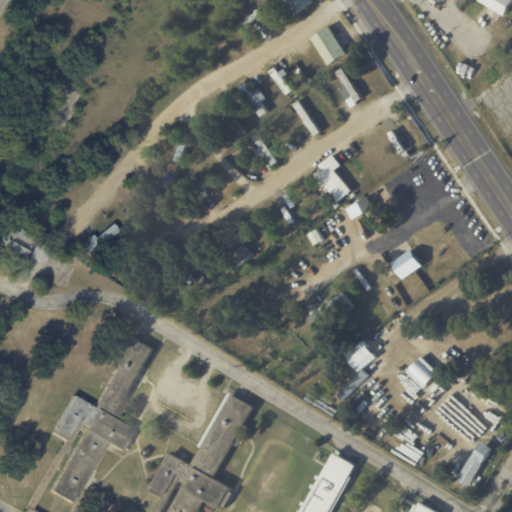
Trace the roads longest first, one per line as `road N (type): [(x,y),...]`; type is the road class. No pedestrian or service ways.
road 1 (residential): [(346,0),(170,115),(101,185),(77,232)]
road 2 (residential): [(419,74),(196,242)]
road 3 (primary): [(368,0),(511,209)]
